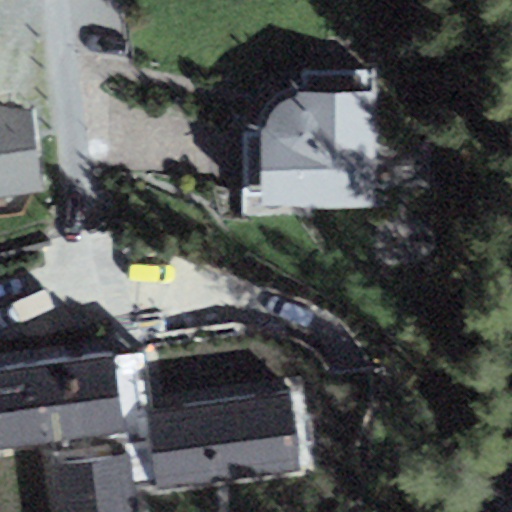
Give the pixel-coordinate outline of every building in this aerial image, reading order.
[(374,205),(374,93),(297,93),(279,99),(269,113),(263,128),(263,205),(374,205)] [(31,111),(0,104),(0,196),(45,190),(31,111)] [(0,449),(125,430),(113,353),(0,369),(0,449)] [(150,410),(161,490),(300,471),(290,392),(150,410)] [(136,511),(128,453),(53,464),(59,511),(136,511)]
